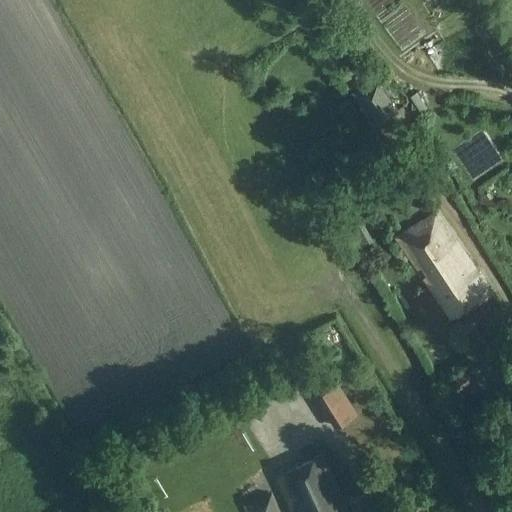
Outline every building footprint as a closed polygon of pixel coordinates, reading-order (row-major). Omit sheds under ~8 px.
[(399,109),(379,80),(369,86),(366,82),(351,93),(365,113),(370,109),(380,123),(399,109)] [(427,274),(424,277),(452,317),(493,292),(479,272),(478,273),(435,213),(396,237),(418,268),(421,266),(427,274)] [(464,369),(448,380),(458,394),(474,383),(464,369)] [(335,420),(356,412),(340,371),(319,379),(335,420)] [(260,429),(269,438),(279,429),(270,419),(260,429)] [(345,511),(321,454),(275,475),(290,511),(345,511)] [(352,511),(371,511),(361,492),(345,501),(352,511)] [(244,511),(279,511),(271,494),(251,499),(242,505),(244,511)]
